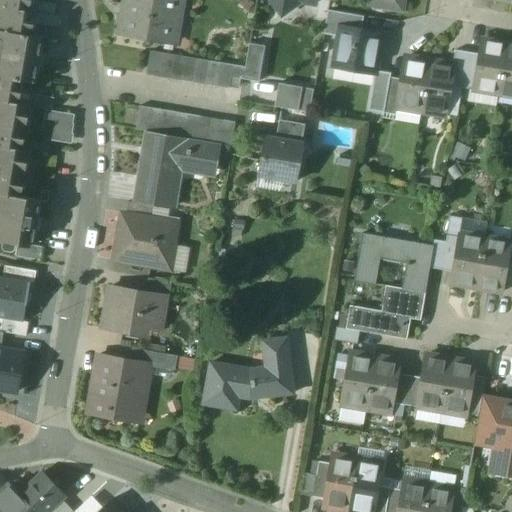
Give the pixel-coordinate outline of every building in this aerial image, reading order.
[(0,0),(0,6),(29,12),(30,0),(0,0)] [(124,0),(119,34),(168,42),(172,17),(179,19),(181,0),(124,0)] [(271,0),(281,14),(299,2),(314,4),(314,0),(271,0)] [(402,0),(371,0),(371,4),(401,9),(402,0)] [(29,12),(0,6),(0,30),(31,36),(34,18),(35,13),(29,12)] [(363,17),(327,11),(323,35),(337,37),(339,27),(360,31),(363,17)] [(360,31),(339,27),(337,37),(332,67),(374,74),(375,75),(376,72),(381,41),(376,34),(360,31)] [(0,30),(0,77),(23,81),(33,83),(36,66),(42,67),(44,55),(38,54),(40,38),(31,36),(0,30)] [(506,44),(482,39),(479,54),(473,90),(473,91),(497,95),(506,44)] [(245,68),(233,66),(231,78),(258,82),(264,47),(249,44),(245,68)] [(511,44),(506,44),(497,95),(511,97),(511,44)] [(467,52),(455,50),(452,65),(453,65),(450,86),(461,88),(467,52)] [(162,53),(150,51),(146,75),(158,77),(162,53)] [(467,52),(461,88),(473,90),(479,54),(467,52)] [(173,55),(162,53),(158,77),(169,79),(173,55)] [(185,57),(173,55),(169,79),(181,81),(185,57)] [(197,59),(185,57),(181,81),(193,83),(197,59)] [(429,61),(405,57),(401,80),(396,108),(397,108),(420,112),(429,61)] [(209,61),(197,59),(193,83),(205,85),(209,61)] [(221,63),(209,61),(205,85),(217,87),(221,63)] [(452,65),(429,61),(420,112),(444,116),(450,86),(453,65),(452,65)] [(233,66),(221,63),(217,87),(229,89),(231,78),(233,66)] [(376,72),(375,75),(374,74),(367,111),(383,113),(389,78),(390,74),(376,72)] [(23,81),(0,77),(0,101),(19,104),(20,99),(23,81)] [(389,78),(383,113),(396,115),(397,108),(396,108),(401,80),(389,78)] [(302,88),(278,84),(276,95),(299,99),(302,88)] [(313,90),(302,88),(299,99),(297,111),(309,113),(313,90)] [(299,99),(276,95),(274,107),(297,111),(299,99)] [(19,104),(0,101),(0,194),(20,198),(28,151),(21,150),(27,117),(29,106),(19,104)] [(52,110),(29,106),(27,117),(51,121),(52,110)] [(152,108),(140,106),(136,130),(148,132),(152,108)] [(164,110),(152,108),(148,132),(160,134),(164,110)] [(176,112),(164,110),(160,134),(171,136),(176,112)] [(187,115),(176,112),(171,136),(183,138),(187,115)] [(199,117),(187,115),(183,138),(195,140),(199,117)] [(211,119),(199,117),(195,140),(207,142),(211,119)] [(223,121),(211,119),(207,142),(219,144),(223,121)] [(304,125),(279,120),(275,140),(301,144),(304,125)] [(235,123),(223,121),(219,144),(231,146),(235,123)] [(160,134),(148,132),(138,188),(172,194),(177,165),(214,172),(219,144),(207,142),(195,140),(183,138),(171,136),(160,134)] [(275,140),(265,138),(258,175),(296,182),(302,144),(275,140)] [(172,194),(138,188),(136,203),(155,206),(170,209),(172,194)] [(49,192),(43,191),(41,201),(48,203),(49,192)] [(20,198),(0,194),(0,241),(18,245),(30,247),(30,245),(33,229),(37,230),(39,218),(35,218),(38,201),(20,198)] [(136,203),(128,202),(125,215),(153,220),(155,206),(136,203)] [(125,215),(122,214),(114,261),(170,270),(178,224),(153,220),(125,215)] [(462,218),(454,217),(450,216),(449,215),(446,235),(447,235),(458,237),(459,233),(460,233),(461,228),(460,228),(462,218)] [(432,245),(362,233),(354,281),(375,285),(379,259),(406,264),(401,289),(424,293),(429,268),(433,245),(432,245)] [(460,233),(459,233),(458,237),(452,272),(450,284),(475,289),(484,237),(460,233)] [(458,237),(447,235),(445,242),(441,270),(452,272),(458,237)] [(509,242),(484,237),(475,289),(501,293),(503,282),(509,246),(509,242)] [(445,242),(433,240),(432,245),(433,245),(429,268),(441,270),(445,242)] [(30,247),(18,245),(16,256),(40,261),(42,247),(30,245),(30,247)] [(511,246),(509,246),(503,282),(511,283),(511,246)] [(31,283),(0,277),(0,318),(3,319),(24,322),(31,283)] [(172,282),(148,278),(145,292),(165,296),(164,297),(169,298),(172,282)] [(165,296),(145,292),(145,295),(126,291),(126,289),(110,286),(106,309),(102,328),(140,335),(143,320),(160,323),(164,297),(165,296)] [(401,289),(386,286),(381,311),(349,306),(346,328),(403,338),(406,318),(420,320),(424,293),(401,289)] [(24,322),(3,319),(1,333),(4,333),(27,337),(29,323),(24,322)] [(359,331),(335,327),(333,340),(357,344),(359,331)] [(286,338),(262,342),(266,373),(277,372),(276,363),(289,362),(286,338)] [(178,356),(132,348),(130,361),(151,365),(151,366),(175,370),(178,356)] [(0,389),(17,392),(24,354),(1,350),(0,350),(0,389)] [(374,357),(350,353),(341,404),(365,409),(374,357)] [(129,363),(119,361),(119,359),(98,355),(88,413),(109,417),(110,411),(111,411),(111,408),(126,411),(126,414),(142,417),(151,366),(151,365),(130,361),(129,363)] [(450,360),(425,356),(421,378),(416,407),(417,407),(441,411),(450,360)] [(399,362),(374,357),(365,409),(391,413),(397,374),(399,362)] [(475,365),(450,360),(441,411),(466,416),(473,376),(475,365)] [(266,373),(250,375),(243,374),(244,369),(211,363),(206,387),(219,390),(216,406),(237,410),(240,394),(249,395),(254,395),(255,398),(293,393),(289,362),(276,363),(277,372),(266,373)] [(409,376),(397,374),(392,404),(404,406),(409,376)] [(421,378),(409,376),(404,406),(417,408),(417,407),(416,407),(421,378)] [(484,378),(473,376),(466,414),(478,416),(481,400),(484,378)] [(511,405),(481,400),(478,416),(474,440),(500,445),(495,472),(511,475),(511,405)] [(356,460),(332,456),(325,499),(323,507),(348,511),(356,460)] [(382,464),(356,460),(348,511),(350,511),(373,511),(378,486),(382,464)] [(331,464),(318,462),(316,475),(312,497),(325,499),(331,464)] [(42,472),(18,494),(35,511),(46,511),(60,499),(64,495),(42,472)] [(316,475),(304,473),(300,495),(312,497),(316,475)] [(423,511),(428,486),(403,481),(401,490),(397,511),(423,511)] [(35,511),(18,494),(9,485),(0,494),(0,511),(35,511)] [(385,511),(389,488),(378,486),(373,511),(385,511)] [(453,490),(428,486),(423,511),(449,511),(451,504),(453,490)] [(397,511),(401,490),(389,488),(385,511),(397,511)] [(71,511),(60,499),(46,511),(71,511)] [(96,511),(120,511),(109,500),(96,511)]
